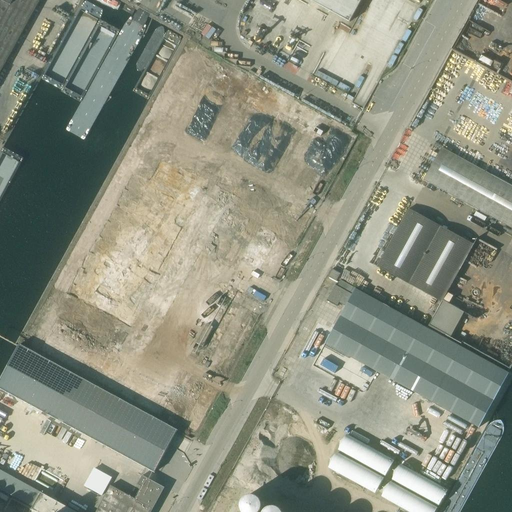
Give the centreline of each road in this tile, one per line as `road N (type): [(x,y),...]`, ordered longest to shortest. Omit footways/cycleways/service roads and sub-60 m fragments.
road 1 (unclassified): [(180,511),(466,0)]
road 2 (unknown): [(391,133),(267,66),(211,16)]
road 3 (unknown): [(371,170),(511,240)]
